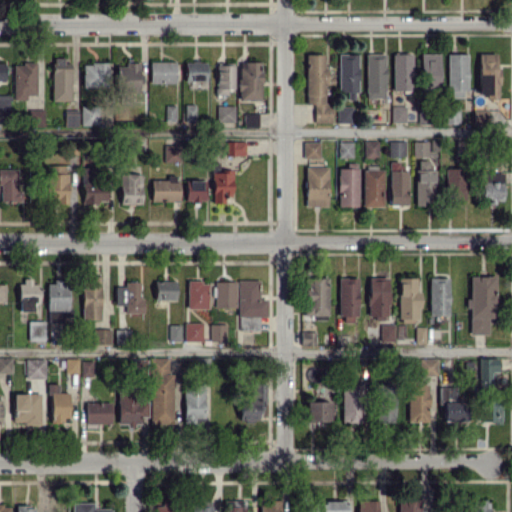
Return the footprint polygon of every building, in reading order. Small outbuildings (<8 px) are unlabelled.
[(391,91),(411,91),(411,52),(391,53),(391,91)] [(331,122),(330,104),(325,104),(324,53),(304,54),(305,104),(313,104),(313,122),(331,122)] [(346,91),(346,99),(356,99),(356,53),(337,53),(337,92),(346,91)] [(365,98),(384,98),(384,53),(364,53),(365,98)] [(419,90),(439,89),(438,53),(419,53),(419,90)] [(466,54),(446,53),(445,96),(465,97),(466,54)] [(497,53),(477,53),(477,94),(491,94),(491,99),(497,98),(497,53)] [(50,100),(70,100),(70,60),(51,59),(50,100)] [(115,66),(115,85),(139,85),(139,61),(125,61),(124,66),(115,66)] [(175,82),(175,61),(148,61),(148,83),(175,82)] [(205,62),(184,61),(184,80),(205,81),(205,62)] [(260,100),(261,61),(238,61),(237,99),(260,100)] [(107,63),(82,62),(81,85),(106,86),(107,63)] [(36,94),(35,63),(13,63),(13,100),(25,100),(25,94),(36,94)] [(233,92),(233,64),(215,64),(214,92),(233,92)] [(9,95),(0,94),(0,115),(9,115),(9,95)] [(194,104),(184,104),(184,122),(194,122),(194,104)] [(234,122),(233,104),(215,105),(215,123),(234,122)] [(175,105),(162,105),(162,121),(174,121),(175,105)] [(404,105),(390,105),(390,122),(405,122),(404,105)] [(97,125),(96,106),(79,106),(80,125),(97,125)] [(335,123),(351,123),(351,106),(336,106),(335,123)] [(458,107),(444,106),(443,123),(458,124),(458,107)] [(472,125),(486,124),(486,108),(471,109),(472,125)] [(43,127),(43,109),(27,109),(27,126),(43,127)] [(63,127),(78,126),(77,109),(62,109),(63,127)] [(257,126),(257,113),(242,113),(242,126),(257,126)] [(377,140),(362,140),(362,157),(376,157),(377,140)] [(244,142),(225,141),(224,155),(244,155),(244,142)] [(319,141),(302,141),(302,158),(319,158),(319,141)] [(337,157),(351,157),(351,141),(337,141),(337,157)] [(403,141),(386,141),(387,156),(404,156),(403,141)] [(412,157),(427,156),(427,141),(411,141),(412,157)] [(162,161),(179,162),(179,144),(163,144),(162,161)] [(414,205),(433,205),(433,169),(427,169),(428,160),(414,160),(414,205)] [(405,204),(405,162),(388,162),(387,204),(405,204)] [(304,206),(326,206),(327,167),(304,166),(304,206)] [(81,189),(95,189),(95,167),(81,167),(81,189)] [(357,167),(336,168),(336,206),(357,206),(357,167)] [(382,206),(382,167),(361,168),(361,207),(382,206)] [(16,169),(0,168),(0,201),(21,201),(21,191),(17,191),(16,169)] [(465,200),(466,168),(444,168),(444,199),(465,200)] [(222,203),(222,197),(230,197),(231,172),(211,171),(210,202),(222,203)] [(480,201),(502,201),(501,171),(480,171),(480,201)] [(67,173),(46,173),(47,202),(68,202),(67,173)] [(140,174),(119,173),(118,203),(139,204),(140,174)] [(177,200),(177,175),(166,175),(166,179),(149,179),(150,200),(177,200)] [(204,201),(205,180),(184,180),(184,201),(204,201)] [(106,191),(81,192),(81,203),(106,203),(106,191)] [(493,275),(467,276),(468,334),(487,333),(487,317),(494,317),(493,275)] [(99,319),(100,277),(81,277),(80,319),(99,319)] [(327,278),(305,277),(304,314),(326,315),(327,278)] [(355,277),(337,278),(338,322),(356,322),(355,277)] [(367,318),(387,317),(386,277),(366,277),(367,318)] [(415,277),(397,277),(398,321),(418,321),(418,290),(416,290),(415,277)] [(427,315),(447,315),(447,277),(427,277),(427,315)] [(18,311),(32,311),(32,302),(38,302),(39,284),(31,283),(31,278),(19,278),(18,311)] [(175,280),(153,281),(153,300),(175,299),(175,280)] [(46,281),(47,322),(62,322),(62,316),(68,316),(67,281),(46,281)] [(140,281),(124,281),(124,286),(113,287),(114,305),(124,305),(125,313),(141,313),(140,281)] [(186,308),(207,308),(207,281),(186,281),(186,308)] [(235,281),(214,281),(214,308),(235,307),(235,281)] [(44,320),(27,320),(27,340),(43,340),(44,320)] [(183,340),(201,341),(201,322),(183,322),(183,340)] [(180,324),(168,324),(167,341),(179,342),(180,324)] [(208,324),(208,341),(225,341),(225,324),(208,324)] [(378,341),(393,341),(393,324),(378,324),(378,341)] [(110,344),(110,328),(92,328),(92,344),(110,344)] [(128,329),(114,329),(113,344),(128,344),(128,329)] [(313,331),(299,331),(299,345),(314,344),(313,331)] [(0,356),(0,372),(10,373),(11,357),(0,356)] [(490,389),(490,371),(497,371),(497,357),(477,357),(477,389),(490,389)] [(44,359),(24,358),(24,377),(44,378),(44,359)] [(65,373),(78,373),(77,358),(64,358),(65,373)] [(172,373),(167,373),(167,358),(149,358),(149,424),(172,424),(172,373)] [(418,375),(436,375),(436,358),(417,359),(418,375)] [(92,360),(81,360),(81,376),(92,376),(92,360)] [(340,422),(361,422),(361,381),(341,381),(340,422)] [(407,421),(427,421),(427,384),(406,384),(407,421)] [(204,386),(183,385),(182,422),(203,423),(204,386)] [(394,421),(393,386),(376,387),(377,422),(394,421)] [(464,421),(465,399),(452,399),(452,387),(438,386),(438,403),(441,403),(441,420),(464,421)] [(117,425),(139,424),(139,416),(147,416),(146,398),(137,399),(137,391),(116,391),(117,425)] [(49,422),(67,422),(68,392),(50,392),(49,422)] [(39,393),(11,393),(12,424),(40,423),(39,393)] [(238,419),(261,418),(261,399),(238,400),(238,419)] [(329,421),(329,401),(305,401),(306,421),(329,421)] [(84,423),(110,423),(110,402),(84,402),(84,423)] [(500,423),(500,403),(474,402),(474,422),(500,423)] [(223,511),(243,511),(243,499),(224,500),(223,511)] [(345,511),(345,499),(315,499),(314,511),(345,511)] [(419,511),(419,499),(397,499),(396,511),(419,511)] [(460,500),(460,511),(488,511),(488,499),(460,500)] [(210,511),(211,500),(190,500),(190,511),(210,511)] [(279,511),(279,500),(258,500),(258,511),(279,511)] [(377,511),(377,500),(355,500),(355,511),(377,511)] [(70,511),(110,511),(110,508),(93,509),(93,502),(71,502),(70,511)] [(184,511),(185,503),(153,502),(152,511),(184,511)]
